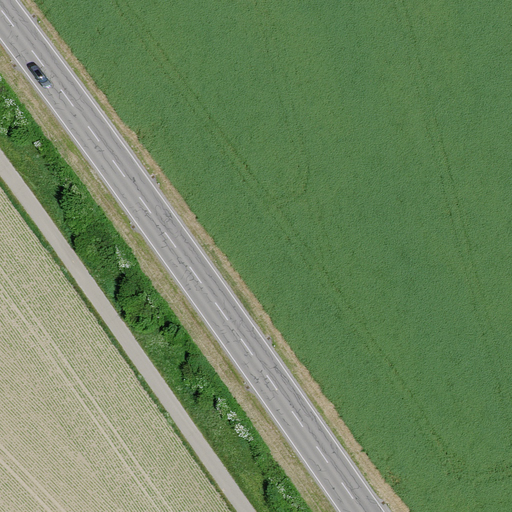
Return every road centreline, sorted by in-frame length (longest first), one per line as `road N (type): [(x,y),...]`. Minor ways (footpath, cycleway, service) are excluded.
road 1 (tertiary): [(0,9),(360,511)]
road 2 (track): [(246,511),(0,165)]
